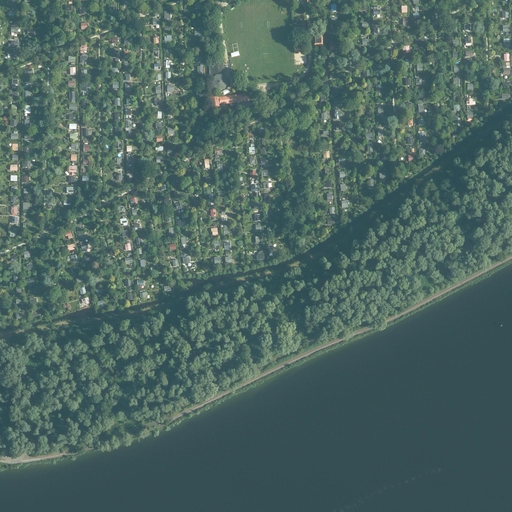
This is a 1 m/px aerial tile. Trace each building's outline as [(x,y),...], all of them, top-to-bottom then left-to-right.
[(322,45),(322,35),(314,35),(314,45),(322,45)] [(227,78),(222,75),(220,75),(220,74),(223,73),(222,72),(224,71),(223,63),(222,60),(214,61),(215,66),(209,67),(209,78),(210,82),(212,81),(213,87),(218,91),(224,90),(228,85),(227,78)] [(220,109),(219,94),(210,95),(212,110),(220,109)] [(250,101),(249,94),(219,98),(220,105),(250,101)] [(38,308),(31,309),(32,316),(39,315),(38,308)] [(24,311),(16,312),(16,319),(25,318),(24,311)]
